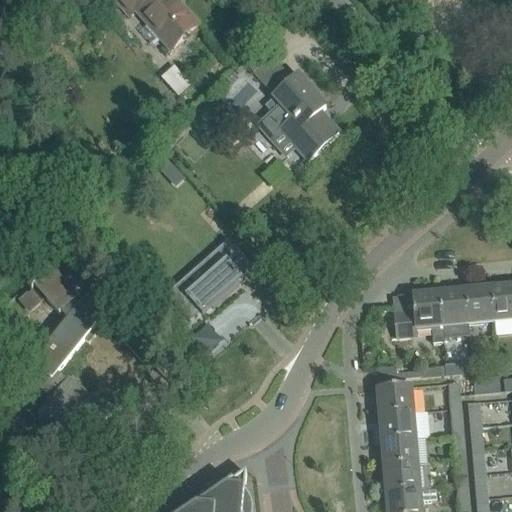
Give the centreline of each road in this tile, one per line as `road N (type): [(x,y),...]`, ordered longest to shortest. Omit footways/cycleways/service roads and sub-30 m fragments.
road 1 (residential): [(306,359),(354,279),(479,164)]
road 2 (residential): [(334,0),(479,164)]
road 3 (residential): [(147,511),(197,460),(263,429)]
